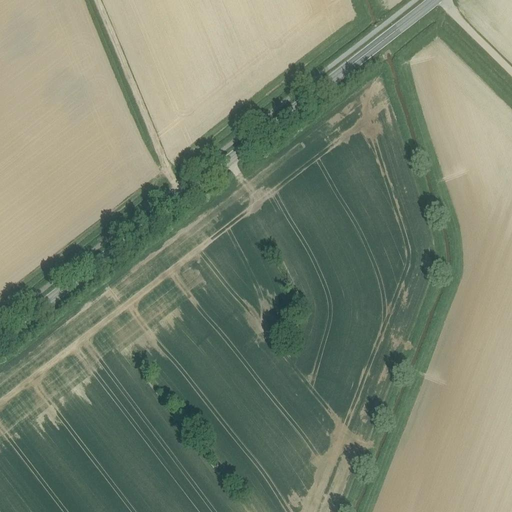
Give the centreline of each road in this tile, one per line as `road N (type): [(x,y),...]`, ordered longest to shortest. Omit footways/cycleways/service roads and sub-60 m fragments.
road 1 (secondary): [(437,0),(0,338)]
road 2 (track): [(181,195),(97,0)]
